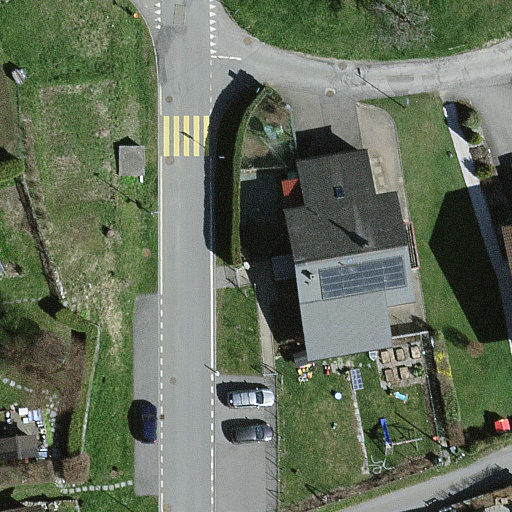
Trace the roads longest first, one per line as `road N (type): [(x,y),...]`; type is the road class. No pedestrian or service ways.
road 1 (residential): [(184,45),(192,511)]
road 2 (residential): [(184,45),(383,79),(511,57)]
